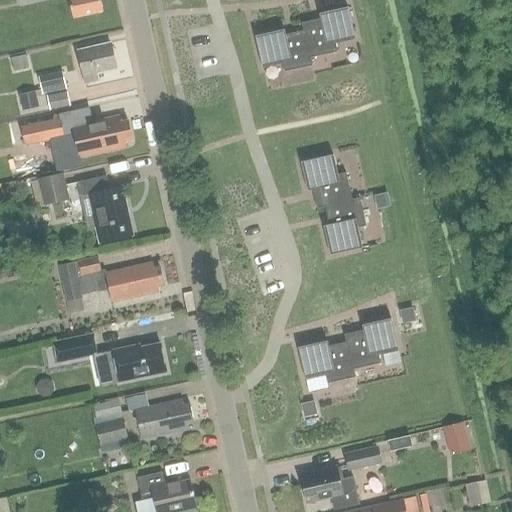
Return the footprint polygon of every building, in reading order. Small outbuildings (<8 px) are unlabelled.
[(68,0),(73,18),(103,11),(99,0),(68,0)] [(321,20),(302,24),(303,31),(304,31),(310,59),(311,59),(338,53),(336,45),(356,40),(349,8),(320,14),(321,20)] [(285,30),(256,36),(263,69),(283,64),(285,73),(312,66),(311,59),(310,59),(304,31),(303,31),(286,35),(285,30)] [(95,74),(116,69),(110,43),(78,50),(85,83),(97,80),(95,74)] [(26,56),(11,60),(14,73),(29,69),(26,56)] [(62,73),(38,78),(42,96),(46,95),(66,91),(62,73)] [(36,93),(19,96),(22,112),(39,108),(36,93)] [(68,93),(47,97),(49,107),(50,111),(71,107),(68,93)] [(125,139),(131,138),(128,120),(121,122),(120,117),(73,127),(75,135),(80,156),(127,146),(125,139)] [(60,119),(20,128),(24,146),(51,141),(64,138),(60,119)] [(64,138),(51,141),(58,173),(63,172),(82,168),(80,156),(75,135),(64,138)] [(334,155),(302,162),(308,191),(313,190),(318,209),(325,207),(352,201),(352,200),(346,173),(338,175),(334,155)] [(58,173),(38,178),(44,204),(69,199),(63,172),(58,173)] [(98,242),(133,234),(122,186),(109,189),(106,176),(77,182),(80,196),(88,194),(98,242)] [(387,195),(374,198),(376,210),(390,207),(387,195)] [(329,225),(324,226),(330,255),(363,248),(358,228),(366,226),(360,198),(352,200),(352,201),(325,207),(329,225)] [(98,257),(60,266),(69,303),(83,299),(82,295),(78,277),(94,273),(98,292),(98,293),(109,290),(112,302),(158,292),(156,286),(163,284),(159,267),(154,268),(153,263),(107,273),(106,270),(102,271),(98,257)] [(412,309),(400,312),(402,324),(415,322),(412,309)] [(364,331),(344,335),(346,343),(347,342),(353,370),(354,370),(381,364),(379,355),(398,351),(391,319),(363,325),(364,331)] [(94,334),(53,342),(58,363),(99,355),(94,334)] [(327,341),(299,348),(306,380),(326,376),(328,384),(355,377),(354,370),(353,370),(347,342),(346,343),(329,347),(327,341)] [(140,345),(112,351),(119,383),(166,373),(160,344),(140,348),(140,345)] [(118,400),(93,406),(96,419),(121,414),(118,400)] [(188,424),(194,423),(190,405),(184,407),(183,401),(136,411),(143,440),(189,430),(188,424)] [(314,402),(300,405),(303,418),(317,415),(314,402)] [(122,419),(95,425),(100,446),(127,440),(123,424),(122,419)] [(386,439),(389,450),(411,445),(408,434),(386,439)] [(379,446),(344,454),(347,466),(349,472),(383,464),(379,446)] [(335,466),(300,474),(306,500),(331,495),(335,511),(360,506),(354,477),(339,480),(335,466)] [(157,511),(191,511),(198,511),(191,481),(166,487),(163,473),(137,479),(142,501),(154,498),(157,511)] [(429,511),(426,495),(420,496),(423,511),(429,511)] [(142,501),(134,503),(136,511),(157,511),(154,498),(142,501)] [(406,511),(404,500),(353,511),(406,511)]
